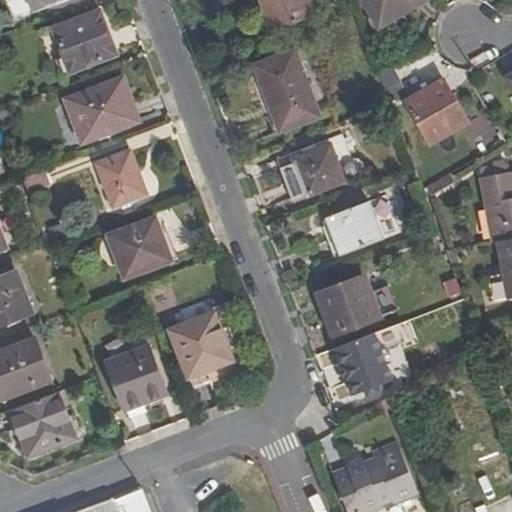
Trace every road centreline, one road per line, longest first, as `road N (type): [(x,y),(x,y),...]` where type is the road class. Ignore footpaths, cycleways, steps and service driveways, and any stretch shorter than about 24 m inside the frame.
road 1 (residential): [(271,420),(289,402),(293,371),(151,0)]
road 2 (residential): [(158,460),(24,511)]
